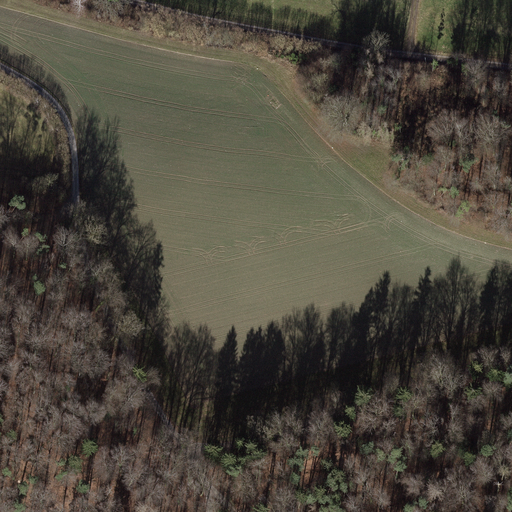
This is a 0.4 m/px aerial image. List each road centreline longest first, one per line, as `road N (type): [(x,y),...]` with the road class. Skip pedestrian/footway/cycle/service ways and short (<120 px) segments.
road 1 (track): [(210,511),(202,476),(136,373),(88,275),(68,124),(48,95),(0,64)]
road 2 (track): [(511,357),(263,440),(183,447)]
road 3 (track): [(409,54),(129,0)]
